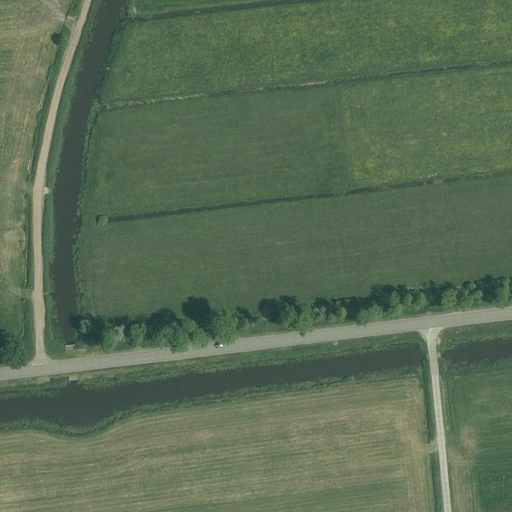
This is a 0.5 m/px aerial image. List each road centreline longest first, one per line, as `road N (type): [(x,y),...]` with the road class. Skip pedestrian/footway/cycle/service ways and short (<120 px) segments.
road 1 (tertiary): [(0,374),(429,322)]
road 2 (track): [(42,369),(40,192),(59,80),(86,0)]
road 3 (unclassified): [(429,322),(447,511)]
